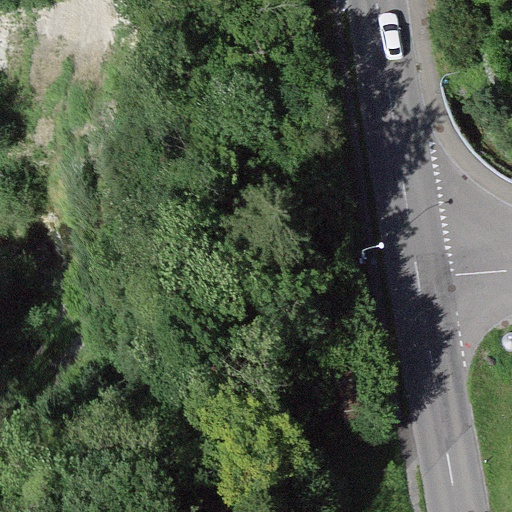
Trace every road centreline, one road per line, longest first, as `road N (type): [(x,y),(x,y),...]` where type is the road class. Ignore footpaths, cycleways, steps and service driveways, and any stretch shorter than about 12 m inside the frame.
road 1 (tertiary): [(377,0),(420,281)]
road 2 (tertiary): [(420,281),(458,511)]
